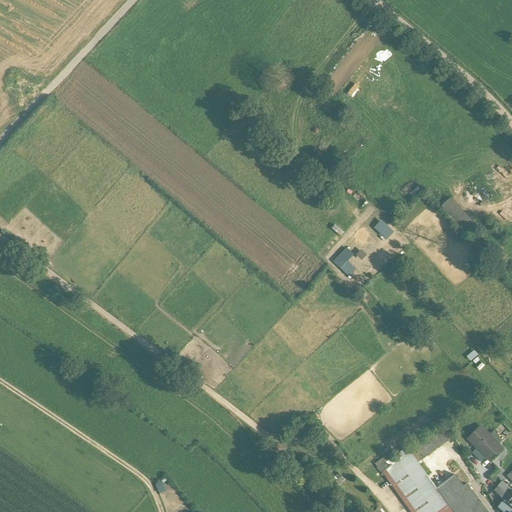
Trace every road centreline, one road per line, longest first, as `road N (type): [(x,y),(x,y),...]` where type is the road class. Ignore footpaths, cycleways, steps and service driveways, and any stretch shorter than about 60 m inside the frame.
road 1 (track): [(0,141),(134,0)]
road 2 (track): [(511,123),(377,0)]
